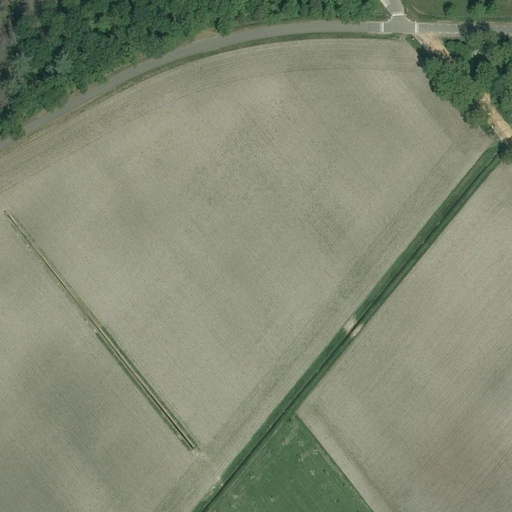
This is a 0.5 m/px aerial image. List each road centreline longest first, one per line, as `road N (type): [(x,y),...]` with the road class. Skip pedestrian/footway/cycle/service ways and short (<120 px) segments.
road 1 (track): [(511,144),(207,511)]
road 2 (unclassified): [(0,145),(111,82),(211,43),(276,30),(399,27)]
road 3 (track): [(425,27),(430,46),(511,143)]
